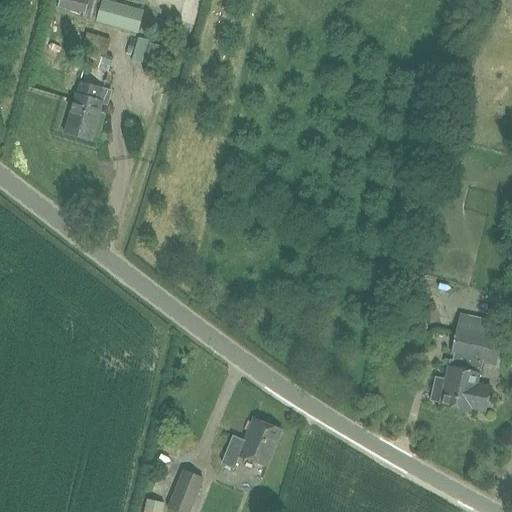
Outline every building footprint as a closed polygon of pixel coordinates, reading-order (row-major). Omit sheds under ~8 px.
[(105,0),(100,0),(101,0),(99,0),(59,0),(57,7),(82,14),(81,18),(95,22),(137,33),(143,11),(105,0)] [(110,41),(87,35),(89,29),(75,25),(69,47),(86,52),(82,66),(97,70),(100,58),(111,61),(113,57),(106,55),(110,41)] [(126,51),(129,71),(137,70),(134,49),(126,51)] [(104,103),(108,90),(80,81),(76,94),(75,94),(64,132),(91,140),(102,103),(104,103)] [(420,307),(423,290),(411,287),(407,304),(420,307)] [(471,409),(484,412),(490,387),(477,384),(480,373),(479,372),(482,361),(496,365),(505,325),(459,314),(449,356),(453,357),(452,361),(449,361),(448,365),(447,365),(444,379),(434,376),(429,400),(439,402),(438,404),(470,411),(471,409)] [(253,419),(244,441),(232,436),(221,464),(234,469),(239,456),(266,467),(281,430),(253,419)] [(182,469),(167,508),(175,511),(189,511),(203,478),(182,469)] [(146,499),(142,511),(161,511),(164,503),(146,499)]
